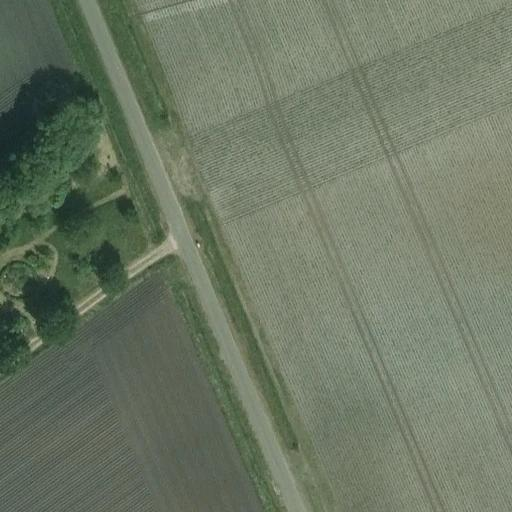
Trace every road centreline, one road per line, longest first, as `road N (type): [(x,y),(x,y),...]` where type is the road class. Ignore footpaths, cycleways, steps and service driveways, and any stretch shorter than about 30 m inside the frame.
road 1 (unclassified): [(298,511),(83,0)]
road 2 (track): [(180,235),(0,369)]
